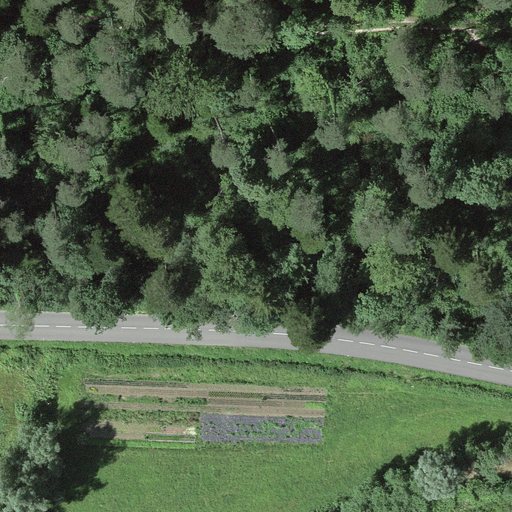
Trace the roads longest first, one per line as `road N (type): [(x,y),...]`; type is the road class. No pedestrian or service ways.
road 1 (secondary): [(0,324),(346,339),(511,370)]
road 2 (track): [(0,5),(232,28),(511,26)]
